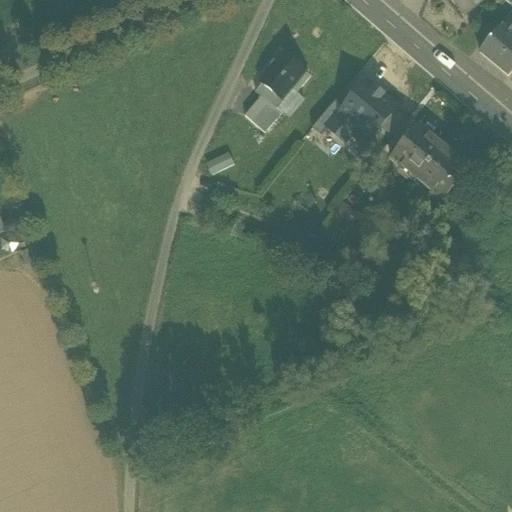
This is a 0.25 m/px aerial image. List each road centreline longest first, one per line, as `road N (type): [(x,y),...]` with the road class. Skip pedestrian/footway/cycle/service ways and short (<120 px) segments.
road 1 (tertiary): [(511,131),(361,0)]
road 2 (unknown): [(178,199),(352,259)]
